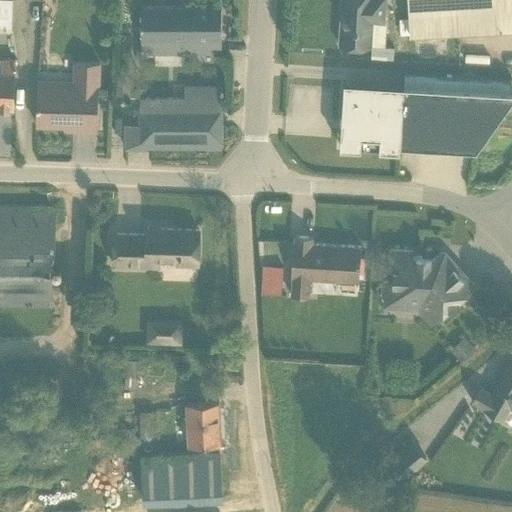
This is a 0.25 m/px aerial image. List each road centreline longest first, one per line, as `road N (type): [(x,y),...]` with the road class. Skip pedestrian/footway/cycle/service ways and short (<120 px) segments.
road 1 (unclassified): [(272,511),(253,402),(242,206),(249,183)]
road 2 (unclassified): [(0,174),(249,183)]
road 3 (unclassified): [(249,183),(423,195),(487,221)]
road 4 (unclassified): [(249,183),(263,0)]
